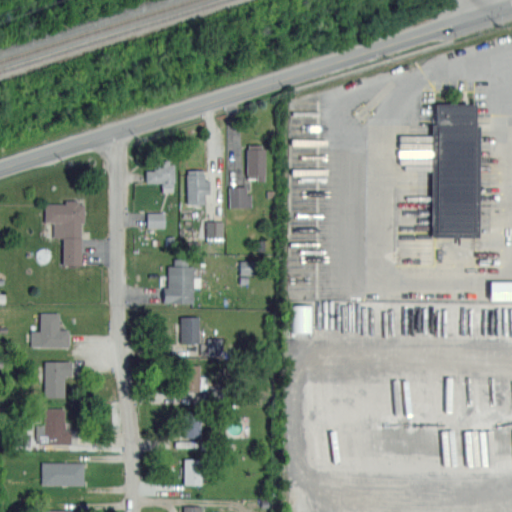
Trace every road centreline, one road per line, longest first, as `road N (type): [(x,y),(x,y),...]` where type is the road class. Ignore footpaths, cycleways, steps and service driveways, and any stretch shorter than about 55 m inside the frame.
road 1 (residential): [(481,16),(0,167)]
road 2 (residential): [(117,130),(117,308),(132,511)]
